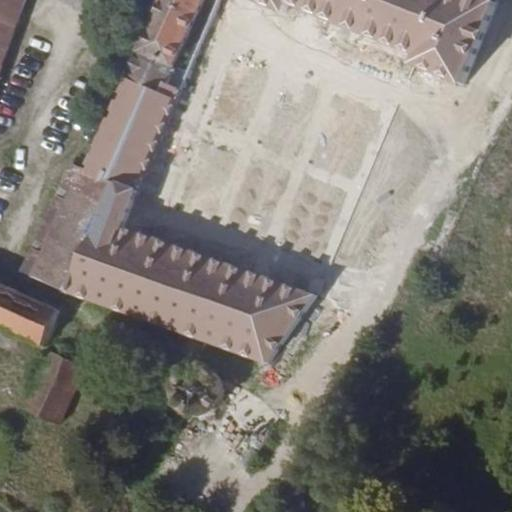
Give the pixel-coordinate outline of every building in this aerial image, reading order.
[(0,15),(5,0),(0,0),(0,324),(54,348),(71,308),(0,277),(0,78),(10,53),(0,47),(0,15)] [(30,0),(5,0),(0,15),(0,47),(10,53),(30,0)] [(161,18),(131,80),(173,97),(214,0),(141,0),(144,10),(161,18)] [(282,0),(288,0),(313,11),(426,53),(422,65),(427,69),(477,86),(509,5),(495,0),(249,0),(279,12),(282,0)] [(247,119),(262,79),(232,68),(219,102),(182,88),(164,135),(212,153),(203,176),(236,189),(260,124),(247,119)] [(130,181),(173,97),(131,80),(94,167),(130,181)] [(35,275),(78,293),(111,221),(130,181),(94,167),(85,163),(35,275)] [(206,254),(111,221),(78,293),(188,337),(229,353),(277,371),(281,362),(329,296),(206,254)] [(96,368),(54,348),(29,404),(72,423),(96,368)] [(230,383),(225,376),(213,373),(200,373),(190,379),(186,387),(183,397),(186,407),(190,413),(197,418),(209,421),(218,418),(228,411),(232,404),(233,392),(230,383)]
